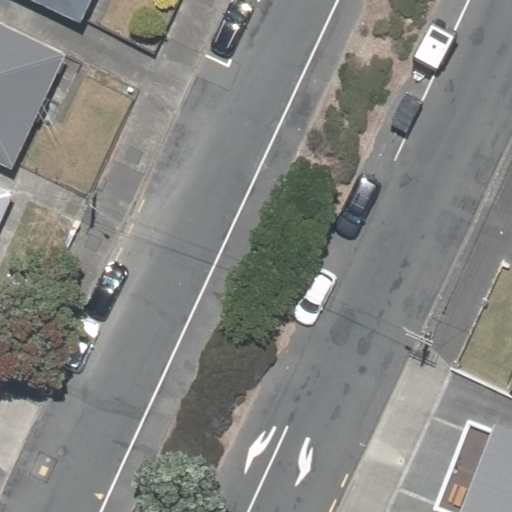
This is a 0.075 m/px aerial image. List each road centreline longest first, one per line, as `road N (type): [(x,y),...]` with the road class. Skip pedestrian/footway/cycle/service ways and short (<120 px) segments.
road 1 (residential): [(507,0),(266,511)]
road 2 (residential): [(58,511),(298,0)]
